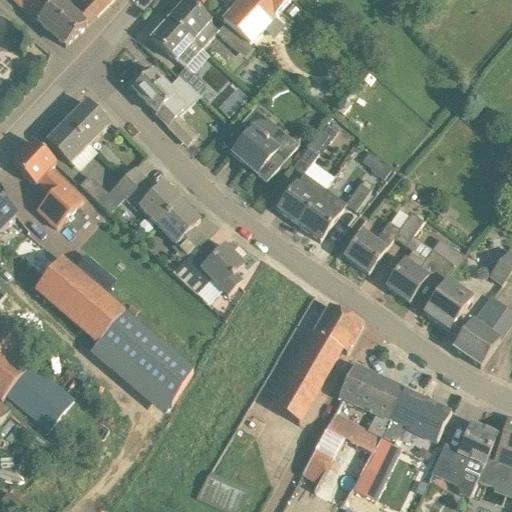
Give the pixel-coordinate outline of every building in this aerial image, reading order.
[(87,0),(74,14),(60,1),(58,0),(17,0),(16,2),(65,50),(88,27),(114,2),(111,0),(87,0)] [(243,0),(222,23),(225,26),(245,44),(251,50),(276,22),(275,21),(292,2),(289,0),(196,0),(200,3),(202,0),(243,0)] [(405,1),(403,0),(382,0),(393,12),(405,1)] [(217,36),(236,53),(245,44),(225,26),(220,32),(187,1),(168,23),(192,45),(201,53),(217,36)] [(151,42),(175,63),(192,45),(168,23),(151,42)] [(349,67),(347,71),(349,75),(353,77),(357,75),(359,71),(357,67),(353,65),(349,67)] [(148,69),(128,88),(188,148),(198,139),(180,120),(189,111),(178,99),(188,89),(180,81),(169,91),(148,69)] [(186,69),(177,78),(180,81),(188,89),(197,96),(205,86),(187,70),(186,69)] [(227,104),(219,112),(229,121),(237,113),(227,104)] [(86,106),(67,126),(91,149),(110,130),(86,106)] [(91,149),(67,126),(47,145),(71,169),(91,149)] [(332,144),(338,135),(327,127),(321,136),(332,144)] [(254,131),(233,157),(267,186),(298,149),(288,140),(279,151),(254,131)] [(56,233),(72,217),(85,203),(84,202),(53,173),(57,168),(33,146),(13,168),(37,190),(39,188),(51,199),(37,215),(56,233)] [(304,177),(319,157),(309,150),(294,170),(304,177)] [(385,184),(392,173),(379,164),(373,173),(372,174),(385,184)] [(114,192),(124,201),(144,180),(135,171),(114,192)] [(325,192),(304,177),(278,214),(299,229),(325,192)] [(89,179),(80,189),(98,206),(108,197),(89,179)] [(158,194),(144,180),(124,201),(138,215),(141,213),(158,230),(182,206),(164,188),(158,194)] [(347,208),(346,209),(356,215),(371,195),(361,187),(346,208),(347,208)] [(320,245),(346,209),(347,208),(346,208),(325,192),(299,229),(320,245)] [(0,243),(12,255),(28,237),(29,236),(17,220),(0,203),(0,243)] [(200,224),(182,206),(158,230),(174,247),(172,250),(186,263),(207,243),(194,230),(200,224)] [(369,278),(394,242),(405,250),(411,242),(423,225),(411,217),(400,234),(389,226),(377,243),(365,235),(346,262),(369,278)] [(60,265),(28,237),(12,255),(45,282),(35,295),(36,296),(37,295),(99,347),(126,316),(62,263),(60,265)] [(424,286),(438,296),(447,284),(464,259),(441,243),(431,257),(411,242),(405,250),(412,255),(387,290),(409,306),(424,286)] [(207,243),(186,263),(173,276),(196,299),(211,284),(228,302),(244,287),(236,279),(246,270),(226,249),(220,256),(207,243)] [(489,279),(502,288),(511,274),(511,255),(508,253),(489,279)] [(117,284),(87,258),(75,272),(107,297),(117,284)] [(447,284),(438,296),(424,317),(450,335),(473,302),(447,284)] [(0,305),(7,298),(0,290),(0,323),(24,341),(36,327),(21,313),(14,321),(0,310),(0,305)] [(475,325),(472,323),(453,351),(481,371),(500,342),(502,343),(511,329),(511,315),(493,302),(475,325)] [(315,337),(305,331),(261,406),(299,428),(342,355),(347,358),(363,329),(329,310),(315,337)] [(127,317),(89,362),(161,424),(192,374),(127,317)] [(0,405),(0,406),(4,401),(28,374),(10,358),(25,342),(24,341),(0,323),(0,405)] [(48,438),(76,403),(33,368),(28,374),(4,401),(48,438)] [(374,420),(368,433),(382,441),(404,395),(404,394),(354,370),(339,402),(374,420)] [(411,435),(435,446),(437,447),(451,417),(404,395),(382,441),(382,442),(361,483),(373,489),(379,481),(397,450),(402,453),(411,435)] [(0,423),(9,414),(0,406),(0,405),(0,423)] [(382,441),(368,433),(336,415),(302,479),(318,487),(313,495),(344,511),(346,511),(361,483),(382,442),(382,441)] [(511,500),(511,476),(511,477),(511,475),(511,422),(507,421),(497,453),(492,451),(479,479),(482,479),(480,485),(498,490),(496,496),(511,500)] [(431,479),(458,490),(466,473),(479,479),(492,451),(497,439),(472,427),(460,454),(445,447),(431,479)] [(209,477),(198,501),(223,511),(239,511),(248,494),(209,477)] [(0,504),(0,511),(26,511),(29,509),(9,493),(0,504)] [(476,511),(499,511),(500,506),(478,502),(476,511)]
